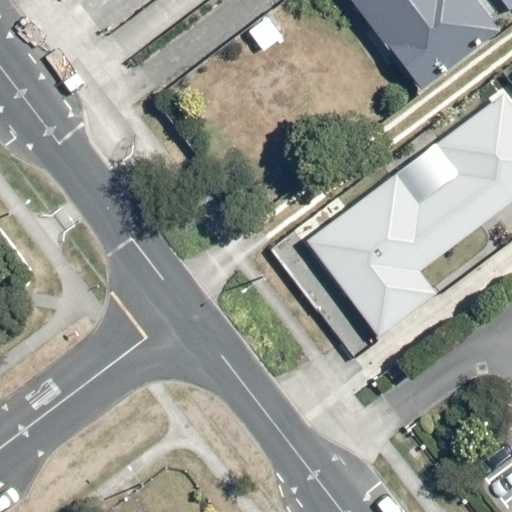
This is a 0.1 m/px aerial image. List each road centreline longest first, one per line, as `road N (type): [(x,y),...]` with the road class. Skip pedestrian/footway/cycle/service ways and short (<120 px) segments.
road 1 (residential): [(186,311),(0,68)]
road 2 (residential): [(339,511),(186,311)]
road 3 (residential): [(186,311),(0,450)]
